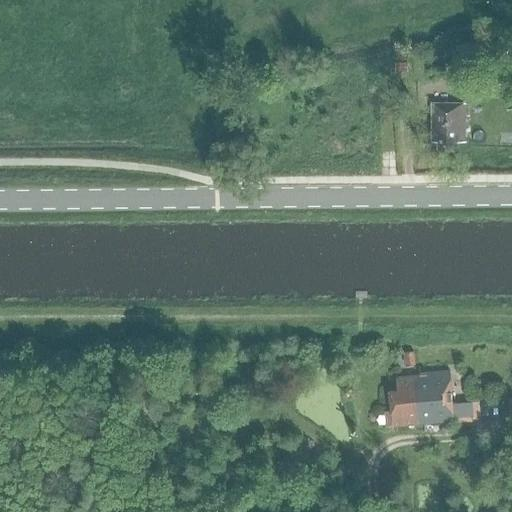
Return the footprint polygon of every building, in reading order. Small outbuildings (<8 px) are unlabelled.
[(504,43),(450,47),(451,72),(506,68),(504,43)] [(395,68),(408,67),(407,58),(395,59),(395,68)] [(464,143),(464,104),(431,104),(432,143),(437,143),(437,150),(456,150),(456,143),(464,143)] [(402,354),(403,368),(416,367),(415,353),(402,354)] [(396,392),(389,392),(392,427),(453,421),(449,372),(419,374),(420,377),(395,379),(396,392)] [(472,401),(454,403),(456,421),(474,419),(472,401)] [(488,462),(489,445),(479,444),(478,461),(488,462)]
